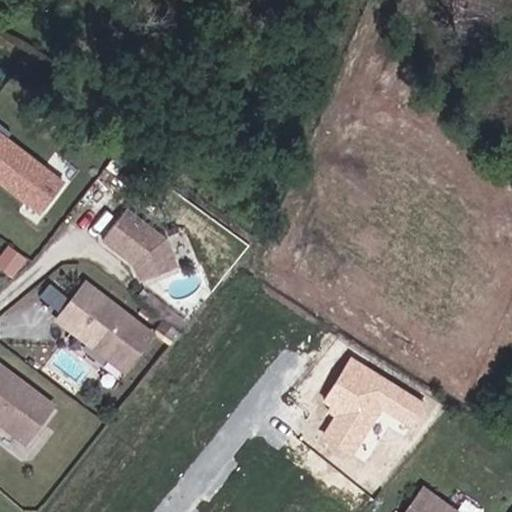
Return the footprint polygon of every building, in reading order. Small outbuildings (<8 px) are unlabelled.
[(64,184),(0,135),(0,187),(39,216),(64,184)] [(140,284),(177,261),(142,204),(105,227),(140,284)] [(155,332),(81,276),(49,319),(123,374),(155,332)] [(52,279),(40,294),(55,305),(67,290),(52,279)] [(55,401),(0,362),(0,427),(24,445),(55,401)] [(456,511),(419,485),(399,511),(456,511)]
